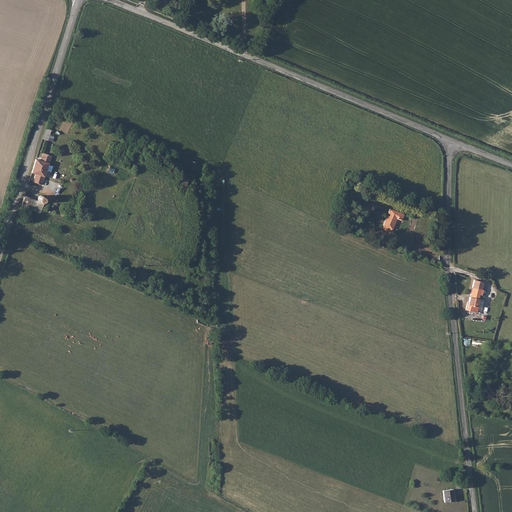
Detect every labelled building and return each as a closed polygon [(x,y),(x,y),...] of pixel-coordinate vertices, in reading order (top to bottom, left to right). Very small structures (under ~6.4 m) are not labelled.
[(46,128),(42,139),(47,140),(50,130),(46,128)] [(36,159),(31,172),(36,174),(33,181),(44,185),(53,156),(42,152),(40,160),(36,159)] [(25,195),(21,205),(32,209),(42,212),(44,205),(48,206),(49,201),(46,200),(47,197),(46,196),(44,194),(42,193),(40,193),(38,194),(36,195),(35,197),(35,198),(27,196),(25,195)] [(383,223),(383,224),(391,227),(392,227),(397,217),(401,219),(403,213),(390,207),(383,223)] [(465,306),(464,310),(474,312),(481,285),(472,282),(466,306),(465,306)] [(453,489),(443,491),(444,501),(454,500),(453,489)]
